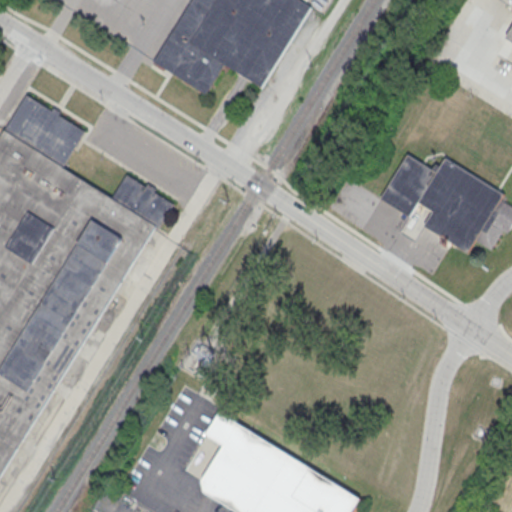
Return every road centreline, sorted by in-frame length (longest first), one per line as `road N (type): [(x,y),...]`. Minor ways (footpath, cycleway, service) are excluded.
road 1 (tertiary): [(511,356),(0,19)]
road 2 (residential): [(417,511),(443,371),(511,276)]
